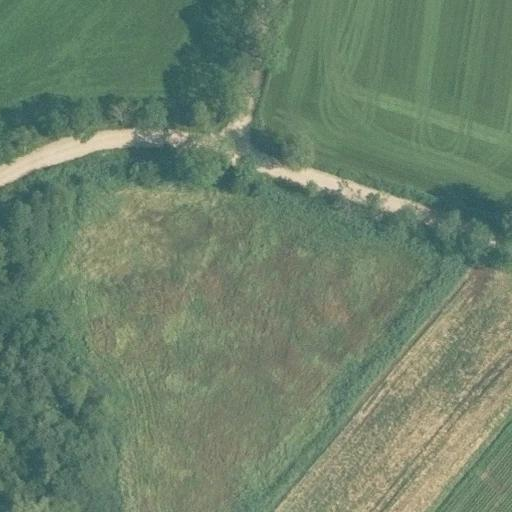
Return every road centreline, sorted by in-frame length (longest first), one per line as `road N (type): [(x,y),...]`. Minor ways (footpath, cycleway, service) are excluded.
road 1 (track): [(511,243),(180,140),(63,149),(0,178)]
road 2 (track): [(232,153),(271,0)]
